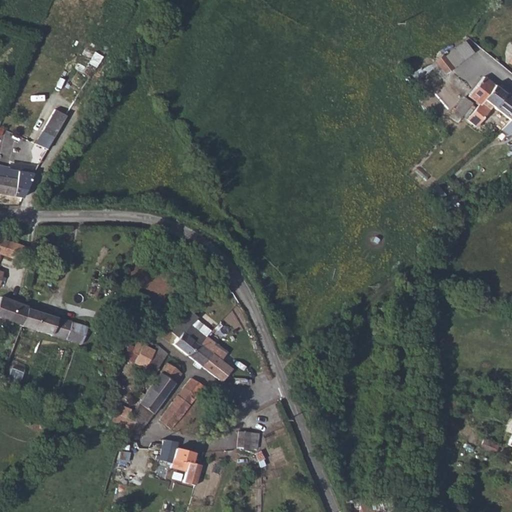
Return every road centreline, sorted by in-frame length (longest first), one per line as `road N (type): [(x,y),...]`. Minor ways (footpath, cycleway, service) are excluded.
road 1 (unclassified): [(0,218),(152,219),(211,251),(238,288),(332,511)]
road 2 (track): [(511,174),(277,378)]
